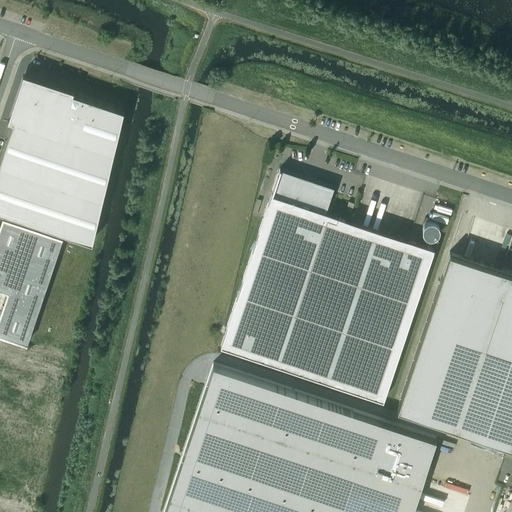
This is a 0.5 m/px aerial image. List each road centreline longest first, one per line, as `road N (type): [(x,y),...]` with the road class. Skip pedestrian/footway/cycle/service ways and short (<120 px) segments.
road 1 (unclassified): [(185,88),(511,197)]
road 2 (unclassified): [(511,106),(215,12)]
road 3 (unclassified): [(18,31),(185,88)]
